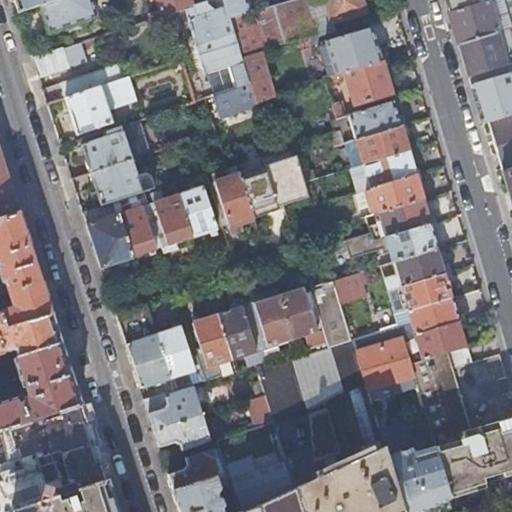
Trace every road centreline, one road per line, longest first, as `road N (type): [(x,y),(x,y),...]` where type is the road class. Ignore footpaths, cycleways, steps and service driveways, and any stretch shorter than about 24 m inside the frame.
road 1 (residential): [(147,511),(0,52)]
road 2 (residential): [(418,0),(511,310)]
